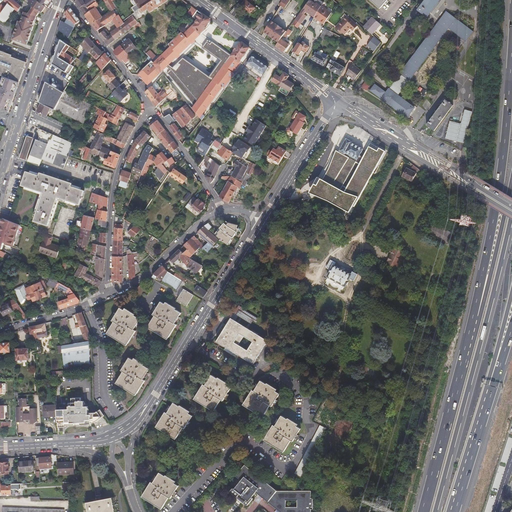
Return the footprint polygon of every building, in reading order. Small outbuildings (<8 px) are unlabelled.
[(8,4),(14,8),(18,11),(21,7),(13,0),(5,0),(4,1),(8,4)] [(33,7),(36,8),(40,11),(42,12),(45,7),(38,2),(35,0),(30,0),(28,4),(33,7)] [(46,7),(48,9),(53,3),(51,1),(51,0),(39,0),(38,2),(45,7),(46,7)] [(112,1),(111,0),(107,0),(104,2),(110,11),(113,9),(114,8),(116,7),(112,1)] [(150,12),(168,0),(153,0),(141,9),(131,15),(133,16),(137,21),(144,16),(142,14),(148,10),(150,12)] [(134,0),(141,9),(153,0),(134,0)] [(241,0),(236,6),(230,13),(235,17),(239,12),(238,11),(242,7),(254,17),(259,12),(247,1),(247,0),(241,0)] [(282,0),(279,5),(281,6),(285,9),(291,0),(290,0),(282,0)] [(310,0),(308,0),(295,20),(300,24),(306,15),(304,14),(305,11),(323,23),(332,12),(321,5),(321,6),(315,2),(315,3),(310,0)] [(369,0),(379,8),(386,0),(369,0)] [(439,0),(425,0),(417,10),(427,17),(439,0)] [(0,19),(5,23),(9,16),(14,8),(8,4),(7,6),(6,8),(0,16),(0,19)] [(84,4),(79,8),(84,15),(93,9),(91,6),(90,6),(87,8),(84,4)] [(37,16),(40,11),(36,8),(33,7),(28,13),(24,12),(20,22),(19,21),(12,40),(28,45),(34,26),(33,26),(35,20),(36,20),(37,16)] [(73,21),(76,24),(80,21),(71,7),(65,14),(68,17),(72,22),(73,21)] [(192,17),(197,10),(192,7),(185,17),(190,21),(192,17)] [(93,9),(84,15),(91,24),(101,18),(95,8),(93,9)] [(118,27),(123,24),(124,23),(122,21),(119,16),(118,17),(113,9),(110,11),(101,18),(91,24),(96,31),(113,20),(118,27)] [(198,21),(202,14),(197,10),(192,17),(198,21)] [(467,42),(473,33),(446,12),(401,72),(402,72),(389,89),(388,89),(385,93),(375,86),(370,92),(406,118),(413,108),(397,96),(448,28),(467,42)] [(143,70),(137,75),(143,81),(155,69),(156,70),(158,70),(160,69),(162,71),(194,40),(200,35),(209,22),(210,21),(209,19),(202,14),(198,21),(193,27),(192,27),(183,35),(181,33),(169,44),(171,47),(154,63),(152,61),(151,62),(143,70)] [(138,22),(137,21),(133,16),(127,21),(132,27),(134,25),(138,22)] [(353,31),(358,26),(347,16),(335,28),(342,34),(343,33),(345,35),(350,29),(353,31)] [(61,22),(58,31),(69,39),(74,29),(76,24),(73,21),(72,22),(68,17),(63,23),(61,22)] [(374,30),(380,24),(372,17),(363,27),(371,35),(375,31),(374,30)] [(287,31),(271,20),(264,32),(279,42),(281,39),(283,37),(285,33),(287,31)] [(295,20),(291,24),(297,28),(300,24),(295,20)] [(123,24),(128,30),(132,27),(127,21),(124,23),(123,24)] [(118,27),(123,34),(128,30),(123,24),(118,27)] [(111,35),(115,40),(123,34),(118,27),(110,33),(111,35)] [(330,31),(325,28),(320,37),(325,40),(330,31)] [(98,34),(104,41),(111,35),(110,33),(109,35),(105,30),(98,34)] [(104,41),(107,46),(115,40),(111,35),(104,41)] [(88,36),(85,39),(78,46),(83,51),(85,50),(86,51),(79,60),(82,63),(89,55),(96,46),(88,36)] [(374,52),(380,43),(373,37),(366,44),(374,52)] [(123,47),(130,54),(134,51),(135,52),(138,49),(128,39),(121,45),(123,47)] [(207,77),(182,58),(170,70),(167,73),(193,104),(230,56),(208,39),(202,47),(220,61),(207,77)] [(279,42),(276,46),(284,52),(289,45),(288,44),(288,43),(285,41),(284,42),(281,39),(279,42)] [(69,47),(61,41),(53,65),(69,75),(74,67),(71,65),(74,61),(72,60),(73,58),(65,54),(69,47)] [(302,44),(299,42),(293,51),(299,55),(303,49),(306,52),(309,46),(305,44),(306,43),(303,42),(302,44)] [(243,43),(240,44),(230,56),(193,104),(191,107),(201,120),(204,115),(201,113),(222,86),(225,88),(235,74),(233,72),(241,62),(240,61),(244,56),(245,56),(247,54),(246,53),(249,48),(243,43)] [(104,54),(96,46),(89,55),(91,57),(92,56),(96,60),(95,61),(96,62),(97,61),(104,54)] [(125,64),(132,58),(129,55),(122,48),(120,46),(113,52),(121,62),(122,61),(125,64)] [(122,48),(129,55),(130,54),(123,47),(122,48)] [(0,75),(3,77),(19,82),(24,69),(26,63),(11,57),(11,56),(12,55),(0,50),(0,75)] [(146,54),(152,60),(155,57),(149,51),(146,54)] [(105,53),(104,54),(97,61),(104,68),(110,60),(105,53)] [(313,59),(324,66),(328,60),(326,59),(328,56),(323,53),(321,56),(316,54),(316,53),(313,59)] [(252,56),(245,67),(261,80),(269,68),(252,56)] [(331,70),(340,76),(345,68),(335,62),(334,63),(331,61),(327,67),(331,69),(331,70)] [(346,74),(355,80),(361,71),(352,64),(346,74)] [(110,83),(114,79),(116,77),(109,70),(103,76),(105,78),(103,80),(104,82),(107,79),(110,83)] [(289,76),(284,73),(281,78),(277,75),(273,81),(282,87),(286,81),(289,76)] [(0,109),(9,113),(19,82),(3,77),(0,84),(0,109)] [(48,78),(44,90),(60,98),(64,91),(66,90),(66,89),(48,78)] [(119,86),(120,85),(114,79),(110,83),(108,85),(114,91),(119,86)] [(156,81),(145,92),(152,102),(159,95),(158,94),(156,91),(156,90),(160,87),(156,81)] [(286,81),(282,87),(280,91),(287,96),(293,85),(286,81)] [(114,91),(111,94),(121,102),(128,95),(119,86),(114,91)] [(60,98),(44,90),(44,92),(60,100),(65,92),(66,90),(64,91),(60,98)] [(159,95),(152,102),(155,107),(167,96),(162,90),(158,94),(159,95)] [(60,100),(44,92),(41,103),(42,103),(51,108),(84,124),(93,106),(89,104),(84,101),(65,92),(60,100)] [(89,92),(85,100),(84,101),(89,104),(94,94),(89,92)] [(432,132),(452,106),(444,100),(424,125),(432,132)] [(51,108),(42,103),(38,112),(47,116),(51,108)] [(187,105),(173,115),(173,116),(176,120),(182,128),(196,117),(187,105)] [(125,109),(118,106),(114,114),(112,113),(110,117),(105,114),(104,117),(107,118),(109,121),(116,125),(119,120),(120,120),(125,109)] [(104,117),(105,114),(106,113),(99,109),(97,114),(100,116),(95,127),(103,132),(108,124),(105,122),(107,118),(104,117)] [(301,112),(298,110),(293,118),(296,120),(292,126),(291,125),(288,130),(291,132),(292,131),(298,135),(306,122),(305,121),(308,116),(301,111),(301,112)] [(463,143),(472,112),(464,110),(461,124),(450,121),(446,138),(463,143)] [(137,121),(139,116),(130,111),(128,116),(137,121)] [(169,115),(164,119),(169,125),(176,120),(173,116),(171,117),(169,115)] [(35,119),(32,125),(40,129),(57,136),(59,130),(35,119)] [(158,135),(165,129),(157,120),(156,121),(153,120),(150,123),(151,124),(150,126),(158,135)] [(249,133),(245,140),(254,146),(267,127),(257,121),(253,127),(251,126),(247,132),(249,133)] [(126,144),(135,127),(127,123),(126,124),(124,127),(117,140),(126,144)] [(170,127),(179,140),(184,136),(174,123),(170,127)] [(198,150),(206,156),(210,148),(215,140),(212,137),(213,135),(201,128),(193,142),(200,147),(198,150)] [(67,137),(60,134),(59,137),(57,136),(40,129),(39,130),(39,135),(37,139),(35,138),(26,162),(39,166),(42,159),(64,168),(69,156),(69,155),(71,151),(74,143),(66,139),(67,137)] [(167,147),(174,141),(165,129),(158,135),(167,147)] [(99,131),(93,145),(91,149),(93,150),(94,148),(99,150),(101,146),(104,139),(124,148),(126,144),(117,140),(99,131)] [(150,136),(145,131),(133,144),(128,156),(127,159),(131,161),(133,158),(134,159),(139,150),(145,143),(150,136)] [(33,138),(26,136),(18,158),(25,160),(33,138)] [(224,146),(221,144),(215,140),(210,148),(227,159),(232,152),(224,146)] [(352,143),(346,140),(339,152),(340,152),(345,155),(346,154),(357,160),(358,157),(362,151),(351,144),(352,143)] [(172,153),(178,147),(174,141),(167,147),(172,153)] [(234,149),(232,152),(239,157),(243,159),(247,152),(248,153),(251,148),(239,141),(237,144),(234,149)] [(93,150),(91,149),(82,145),(81,147),(87,150),(84,159),(88,160),(92,162),(93,158),(91,157),(93,153),(96,155),(99,150),(94,148),(93,150)] [(133,176),(139,179),(140,176),(150,154),(153,148),(148,145),(144,151),(139,164),(136,163),(132,172),(134,173),(133,176)] [(345,155),(340,152),(336,158),(331,155),(311,191),(327,200),(350,214),(385,153),(371,145),(362,160),(358,157),(357,160),(346,154),(345,155)] [(101,146),(99,150),(96,155),(95,157),(99,159),(101,157),(103,157),(107,149),(101,146)] [(268,156),(274,160),(273,161),(278,165),(286,151),(279,147),(277,150),(274,148),(268,156)] [(108,160),(112,151),(107,149),(103,157),(107,159),(108,160)] [(115,168),(120,155),(112,151),(108,160),(107,159),(105,164),(115,168)] [(161,181),(167,170),(165,167),(163,164),(168,160),(162,152),(158,156),(159,157),(157,158),(150,154),(140,176),(144,178),(150,164),(152,164),(153,162),(155,162),(158,167),(155,173),(161,181)] [(175,162),(172,157),(168,160),(163,164),(165,167),(170,164),(170,165),(175,162)] [(236,168),(231,176),(241,182),(248,168),(236,161),(233,165),(236,168)] [(208,171),(207,174),(211,176),(211,177),(214,179),(218,169),(210,167),(206,162),(204,166),(208,171)] [(247,173),(251,176),(256,165),(252,163),(247,173)] [(183,183),(187,177),(174,169),(171,175),(183,183)] [(417,175),(406,169),(402,177),(413,183),(417,175)] [(131,174),(123,170),(120,176),(120,180),(128,183),(128,182),(131,174)] [(48,227),(46,234),(52,237),(62,207),(76,212),(81,198),(82,199),(82,197),(81,197),(83,191),(71,186),(72,183),(39,173),(38,176),(25,172),(21,186),(44,194),(35,222),(48,227)] [(242,182),(242,183),(244,184),(243,186),(246,187),(251,176),(247,173),(242,182)] [(205,176),(204,176),(209,183),(210,183),(213,180),(214,179),(211,177),(211,176),(207,174),(206,176),(205,176)] [(220,192),(218,196),(219,197),(228,203),(238,187),(240,188),(242,183),(242,182),(241,182),(231,176),(222,176),(221,178),(229,180),(222,193),(220,192)] [(420,192),(424,194),(429,184),(426,181),(420,192)] [(430,185),(425,195),(429,196),(434,188),(430,185)] [(92,192),(90,201),(99,204),(104,206),(108,207),(108,198),(104,197),(92,192)] [(192,195),(189,192),(183,200),(186,202),(192,195)] [(197,200),(193,197),(188,203),(192,206),(192,207),(200,213),(203,208),(202,207),(205,204),(198,199),(197,200)] [(104,206),(99,204),(95,218),(99,219),(107,222),(107,212),(102,210),(104,206)] [(83,221),(81,228),(91,230),(94,218),(94,217),(84,215),(83,221)] [(461,215),(460,225),(472,225),(472,215),(461,215)] [(114,241),(123,241),(123,229),(124,229),(127,232),(128,231),(131,235),(130,238),(131,240),(141,230),(134,225),(135,224),(124,217),(123,221),(115,221),(114,241)] [(21,225),(3,219),(0,229),(0,247),(3,249),(6,243),(14,248),(21,225)] [(220,241),(228,246),(232,238),(234,238),(237,232),(236,231),(236,225),(228,222),(226,224),(224,223),(217,231),(218,231),(215,235),(220,240),(220,241)] [(212,227),(208,223),(203,227),(197,232),(208,242),(204,246),(193,235),(190,238),(201,248),(202,250),(204,248),(209,252),(211,250),(218,240),(208,231),(209,230),(212,227)] [(454,235),(431,223),(425,234),(449,246),(454,235)] [(91,230),(81,228),(79,238),(78,238),(77,245),(83,247),(82,250),(87,251),(88,243),(91,230)] [(101,237),(97,237),(97,240),(102,242),(106,242),(106,232),(102,232),(101,237)] [(45,234),(43,240),(39,250),(57,257),(61,247),(52,243),(54,237),(52,237),(46,234),(45,234)] [(201,248),(190,238),(184,245),(188,249),(184,253),(190,258),(201,248)] [(392,253),(386,265),(400,272),(408,255),(377,240),(374,245),(392,253)] [(114,241),(113,256),(123,256),(123,241),(114,241)] [(97,244),(96,256),(105,259),(106,246),(97,244)] [(202,266),(190,258),(184,253),(179,249),(169,259),(173,263),(180,257),(188,266),(196,273),(202,266)] [(131,280),(136,276),(134,256),(141,255),(140,252),(134,254),(131,254),(128,255),(129,279),(131,280)] [(96,256),(91,255),(90,264),(96,265),(95,270),(96,270),(95,274),(103,278),(105,259),(96,256)] [(113,282),(123,282),(123,256),(113,256),(113,282)] [(336,263),(331,260),(327,266),(332,269),(327,277),(345,287),(350,279),(354,281),(358,275),(353,272),(351,275),(335,266),(336,263)] [(88,268),(80,264),(75,275),(82,279),(84,276),(85,275),(84,274),(86,270),(88,268)] [(168,271),(163,266),(154,274),(163,280),(168,271)] [(176,289),(178,286),(182,281),(174,276),(168,271),(163,280),(162,280),(166,282),(173,286),(173,287),(176,289)] [(40,276),(48,281),(50,277),(42,273),(40,275),(40,276)] [(174,276),(182,281),(184,282),(185,279),(176,273),(174,276)] [(84,276),(82,279),(94,285),(98,287),(102,282),(89,275),(88,276),(85,275),(84,276)] [(48,285),(55,288),(56,286),(58,282),(50,277),(48,281),(47,282),(48,285)] [(434,278),(432,283),(443,289),(446,284),(434,278)] [(46,295),(41,282),(30,287),(25,289),(28,295),(26,296),(28,300),(32,298),(34,301),(46,295)] [(58,282),(56,286),(66,292),(69,288),(58,282)] [(443,289),(432,283),(430,288),(443,294),(445,290),(443,289)] [(205,296),(208,291),(197,285),(194,290),(205,296)] [(58,302),(60,308),(78,302),(79,301),(73,293),(67,296),(68,298),(58,302)] [(197,299),(187,293),(185,296),(186,297),(181,305),(184,307),(185,306),(190,310),(197,299)] [(24,318),(28,317),(18,303),(14,298),(9,302),(10,303),(6,305),(4,306),(4,307),(1,308),(0,308),(4,316),(13,311),(12,309),(16,307),(24,318)] [(165,305),(161,303),(153,317),(155,318),(149,328),(152,330),(151,331),(164,338),(165,337),(169,339),(177,325),(175,324),(181,315),(178,313),(179,311),(166,303),(165,305)] [(124,312),(120,309),(111,323),(114,325),(108,334),(111,336),(110,337),(122,345),(123,343),(127,346),(136,332),(134,331),(140,321),(137,319),(138,318),(125,310),(124,312)] [(239,319),(236,324),(238,325),(241,320),(248,324),(245,329),(247,330),(253,321),(255,323),(257,320),(242,311),(240,313),(238,312),(235,317),(239,319)] [(81,312),(76,314),(80,326),(86,325),(81,312)] [(236,324),(230,320),(216,343),(253,365),(267,342),(247,330),(245,329),(238,325),(236,324)] [(46,323),(36,326),(38,337),(47,335),(46,323)] [(61,345),(62,353),(64,368),(90,364),(89,339),(90,335),(86,325),(80,326),(75,328),(76,330),(74,330),(76,339),(73,339),(74,343),(68,344),(61,345)] [(29,327),(30,328),(31,339),(38,338),(38,337),(36,326),(29,327)] [(10,344),(0,343),(0,352),(10,352),(10,344)] [(22,348),(16,348),(16,359),(28,358),(28,349),(22,349),(22,348)] [(148,367),(135,359),(134,361),(130,359),(122,373),(124,374),(118,384),(121,385),(120,387),(132,394),(133,393),(137,395),(146,381),(144,380),(150,371),(147,369),(148,367)] [(214,378),(212,377),(206,386),(204,385),(195,398),(200,401),(198,403),(211,411),(212,410),(215,411),(221,401),(223,403),(231,389),(227,386),(228,385),(216,377),(214,378)] [(253,390),(253,391),(244,404),(249,407),(248,408),(260,416),(261,414),(264,416),(269,407),(272,408),(280,394),(276,392),(277,390),(264,382),(264,384),(261,382),(255,391),(253,390)] [(18,406),(16,407),(17,421),(17,422),(21,421),(24,418),(30,418),(30,420),(33,423),(38,420),(37,408),(30,408),(30,406),(27,406),(27,398),(18,399),(18,406)] [(81,401),(81,398),(71,398),(71,403),(68,403),(68,409),(57,410),(57,415),(58,428),(63,428),(69,426),(75,425),(75,424),(83,423),(83,425),(85,425),(88,426),(91,426),(91,424),(93,424),(96,422),(100,419),(105,416),(101,410),(96,413),(95,413),(88,413),(88,407),(84,407),(83,401),(81,401)] [(57,410),(57,404),(42,405),(43,416),(57,415),(57,410)] [(177,408),(174,406),(168,415),(166,414),(157,427),(162,430),(161,432),(173,440),(174,438),(177,440),(183,431),(185,432),(194,418),(189,416),(190,414),(178,406),(177,408)] [(283,419),(281,417),(275,427),(274,426),(265,439),(269,441),(268,443),(281,451),(282,449),(285,451),(290,442),(292,443),(300,429),(297,427),(298,425),(284,417),(283,419)] [(301,478),(313,455),(326,429),(320,425),(294,475),(301,478)] [(51,457),(35,458),(35,472),(36,472),(37,472),(37,466),(39,466),(39,469),(51,468),(51,457)] [(3,459),(0,459),(0,474),(9,474),(9,465),(8,465),(7,459),(3,459)] [(33,471),(32,462),(18,463),(19,472),(33,471)] [(73,463),(57,464),(57,475),(73,474),(73,463)] [(236,475),(241,479),(234,488),(232,487),(229,490),(237,496),(238,495),(245,500),(243,502),(247,505),(253,498),(251,497),(255,491),(280,511),(310,511),(311,510),(313,510),(313,499),(311,499),(311,491),(277,491),(244,464),(236,475)] [(163,473),(160,471),(154,481),(152,479),(144,492),(148,495),(146,497),(159,505),(160,504),(163,506),(169,497),(171,498),(179,484),(176,482),(177,479),(164,471),(163,473)] [(20,484),(0,484),(0,488),(1,488),(2,495),(11,495),(11,489),(20,489),(20,484)] [(238,495),(237,496),(236,497),(243,503),(243,502),(245,500),(238,495)] [(96,501),(86,503),(87,511),(118,511),(115,497),(103,500),(96,501)]
